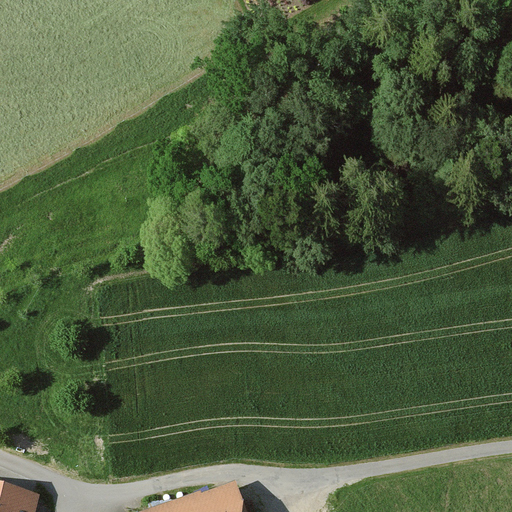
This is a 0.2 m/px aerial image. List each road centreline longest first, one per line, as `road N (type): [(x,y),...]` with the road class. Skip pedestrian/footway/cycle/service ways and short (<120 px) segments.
road 1 (residential): [(313,481),(201,475),(116,492),(0,460)]
road 2 (track): [(511,450),(313,481)]
